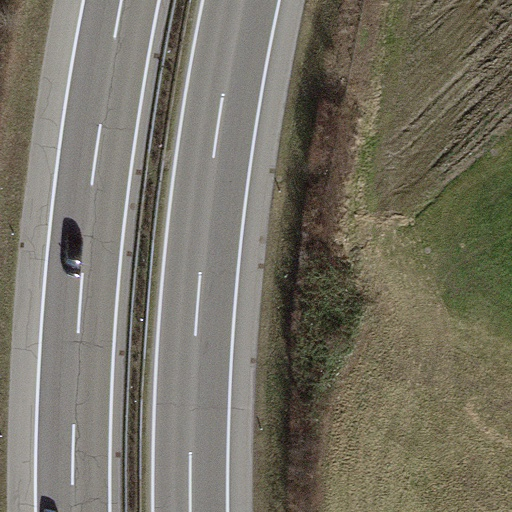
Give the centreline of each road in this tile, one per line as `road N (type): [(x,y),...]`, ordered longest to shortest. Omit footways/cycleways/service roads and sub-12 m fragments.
road 1 (motorway): [(193,511),(200,302),(245,0)]
road 2 (motorway): [(121,0),(79,287),(72,511)]
